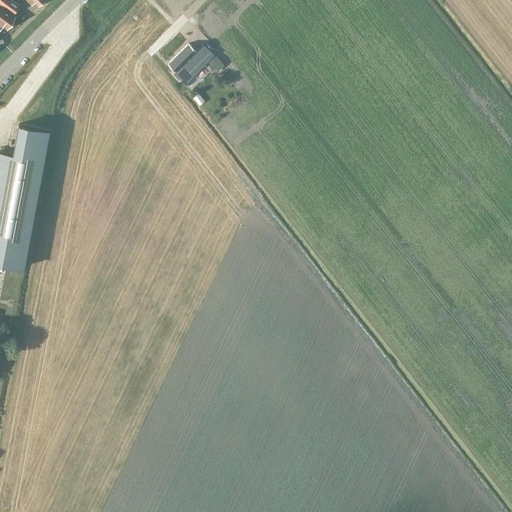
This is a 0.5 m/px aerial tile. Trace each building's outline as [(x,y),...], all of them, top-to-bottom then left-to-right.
[(0,0),(0,3),(12,13),(18,6),(10,0),(0,0)] [(7,28),(14,17),(0,5),(0,28),(2,25),(7,28)] [(187,43),(167,63),(175,71),(172,73),(178,78),(179,77),(184,82),(212,54),(202,44),(195,51),(187,43)] [(215,55),(209,59),(217,69),(223,64),(215,55)] [(18,122),(12,152),(0,149),(0,262),(21,266),(47,128),(18,122)]
